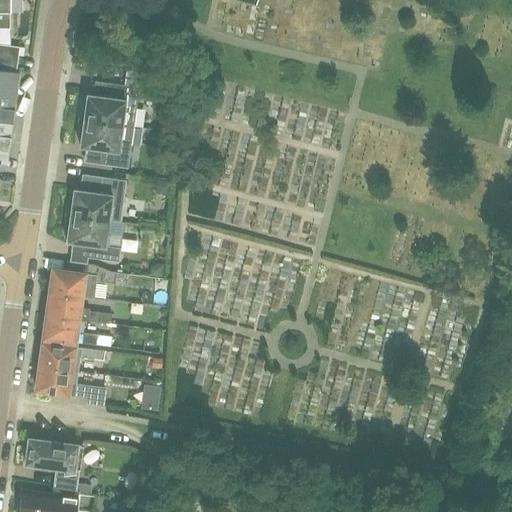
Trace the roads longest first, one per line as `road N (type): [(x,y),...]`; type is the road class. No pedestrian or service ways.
road 1 (residential): [(21,259),(64,0)]
road 2 (residential): [(0,401),(21,259)]
